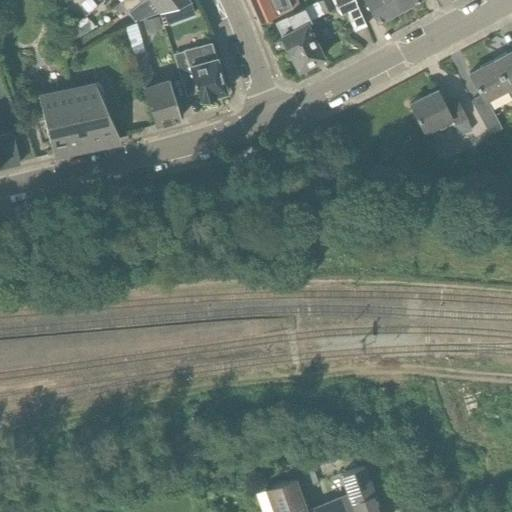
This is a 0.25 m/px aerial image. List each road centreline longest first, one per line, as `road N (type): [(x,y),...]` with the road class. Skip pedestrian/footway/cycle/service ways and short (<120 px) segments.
road 1 (residential): [(0,187),(270,115)]
road 2 (residential): [(270,115),(494,0)]
road 3 (residential): [(270,115),(223,0)]
